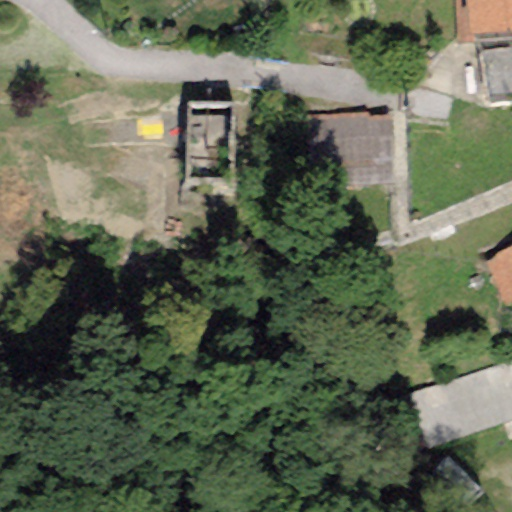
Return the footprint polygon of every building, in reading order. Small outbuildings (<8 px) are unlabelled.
[(511,0),(451,0),(454,43),(511,39),(511,0)] [(511,49),(478,53),(482,102),(511,99),(511,49)] [(368,112),(288,116),(292,189),(391,184),(388,117),(368,118),(368,112)] [(511,246),(482,258),(501,307),(511,302),(511,246)] [(511,373),(415,376),(416,437),(511,434),(511,373)]
